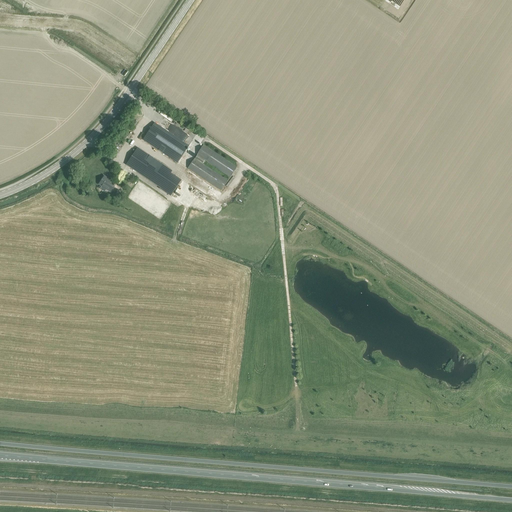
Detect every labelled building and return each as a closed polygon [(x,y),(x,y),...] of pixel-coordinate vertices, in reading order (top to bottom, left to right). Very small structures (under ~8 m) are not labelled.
[(177,163),(188,146),(154,123),(143,140),(177,163)] [(230,177),(236,168),(203,145),(196,155),(230,177)] [(138,148),(126,165),(160,188),(162,185),(170,173),(171,171),(138,148)] [(221,190),(227,181),(194,159),(187,168),(221,190)] [(110,192),(115,184),(104,176),(99,184),(110,192)]
